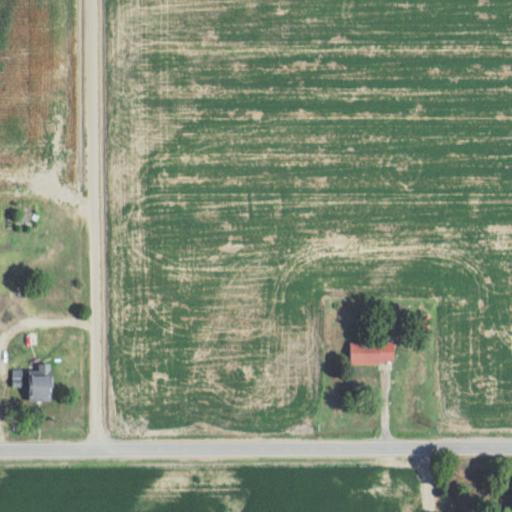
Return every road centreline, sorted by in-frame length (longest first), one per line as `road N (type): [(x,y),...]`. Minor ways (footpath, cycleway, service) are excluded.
road 1 (secondary): [(511,444),(0,447)]
road 2 (residential): [(96,447),(91,0)]
